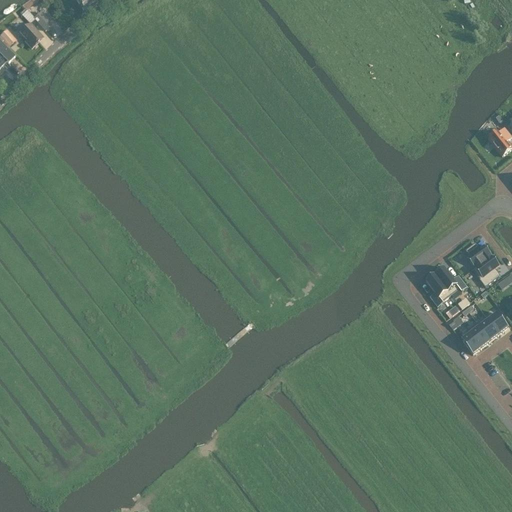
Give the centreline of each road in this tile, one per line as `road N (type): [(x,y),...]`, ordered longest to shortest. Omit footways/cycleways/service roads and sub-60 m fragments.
road 1 (residential): [(471,372),(411,295),(410,276),(505,208)]
road 2 (unclassified): [(0,103),(120,0)]
